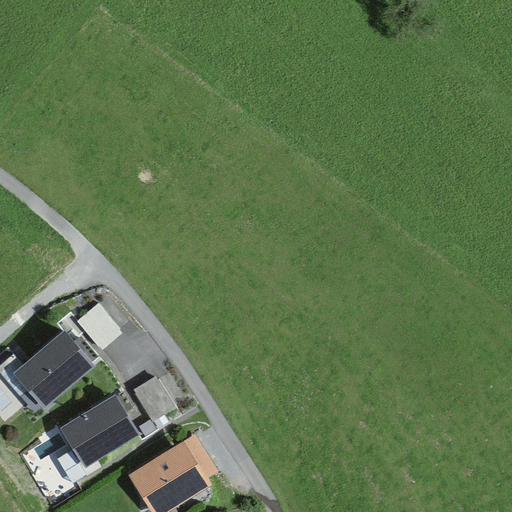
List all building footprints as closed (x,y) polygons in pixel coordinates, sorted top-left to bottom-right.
[(101,350),(122,333),(97,303),(76,321),(101,350)] [(42,411),(92,368),(61,331),(10,375),(42,411)] [(175,408),(155,375),(132,389),(153,422),(175,408)] [(136,436),(111,396),(56,429),(81,470),(136,436)] [(217,471),(194,434),(126,476),(148,511),(168,511),(208,487),(204,480),(217,471)]
